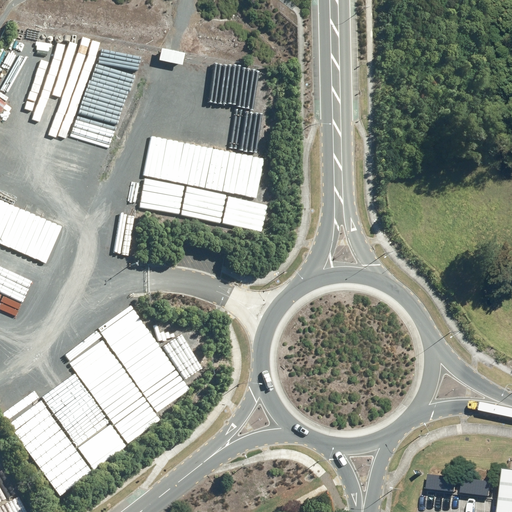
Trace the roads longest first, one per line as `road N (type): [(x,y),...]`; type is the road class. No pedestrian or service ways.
road 1 (unclassified): [(333,0),(339,188)]
road 2 (tertiary): [(414,318),(511,399)]
